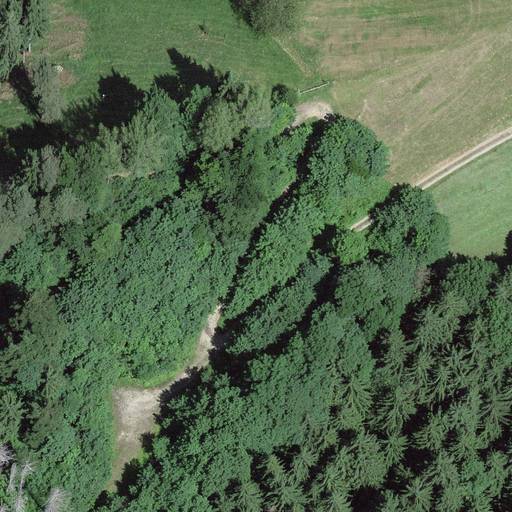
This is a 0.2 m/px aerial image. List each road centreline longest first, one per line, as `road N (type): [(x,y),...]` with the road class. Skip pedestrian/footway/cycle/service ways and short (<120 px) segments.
road 1 (track): [(511,129),(308,258),(173,383),(169,372),(323,139),(332,113),(324,110),(201,181),(0,340)]
road 2 (track): [(173,383),(116,448),(75,511)]
